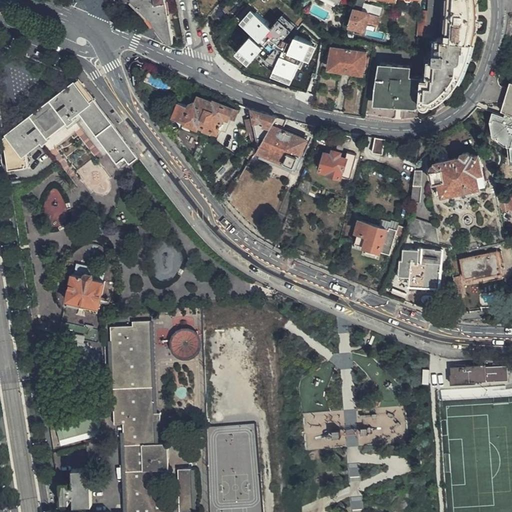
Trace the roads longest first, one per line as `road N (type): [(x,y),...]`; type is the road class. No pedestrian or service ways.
road 1 (secondary): [(101,71),(243,246),(427,331),(511,340)]
road 2 (tertiary): [(194,70),(332,120),(423,128),(462,109),(478,90),(498,0)]
road 3 (unknown): [(446,336),(434,390),(438,511)]
road 4 (primary): [(23,370),(0,226)]
road 5 (primary): [(46,511),(23,370)]
